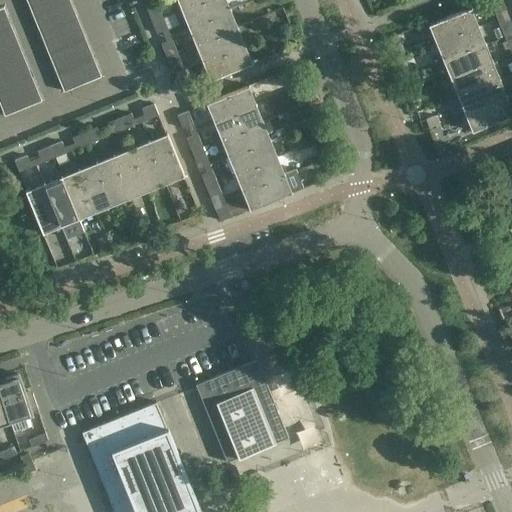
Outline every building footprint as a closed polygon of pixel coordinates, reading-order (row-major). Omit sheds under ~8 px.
[(72,0),(29,0),(64,86),(101,71),(72,0)] [(205,0),(179,0),(183,9),(205,0)] [(229,11),(224,0),(205,0),(183,9),(190,27),(229,11)] [(506,9),(502,0),(493,0),(490,1),(495,14),(506,9)] [(3,2),(0,3),(0,100),(6,114),(43,99),(3,2)] [(163,17),(158,5),(147,10),(152,22),(163,17)] [(477,27),(470,10),(472,9),(471,8),(429,25),(429,27),(431,26),(438,43),(477,27)] [(236,28),(229,11),(190,27),(197,44),(236,28)] [(168,30),(163,17),(152,22),(157,34),(168,30)] [(511,33),(511,23),(510,20),(499,24),(504,36),(511,33)] [(484,45),(477,27),(438,43),(445,60),(484,45)] [(243,46),(236,28),(197,44),(204,61),(243,46)] [(177,52),(172,40),(161,44),(166,57),(177,52)] [(491,62),(484,45),(445,60),(452,78),(491,62)] [(210,81),(253,63),(252,62),(250,62),(243,46),(204,61),(211,78),(209,79),(210,81)] [(182,64),(177,52),(166,57),(171,69),(182,64)] [(498,79),(491,62),(452,78),(459,95),(498,79)] [(191,87),(186,75),(175,79),(180,92),(191,87)] [(280,75),(252,83),(256,99),(285,91),(280,75)] [(505,97),(498,79),(459,95),(466,113),(505,97)] [(254,105),(248,88),(250,88),(249,86),(206,103),(207,105),(209,104),(216,121),(254,105)] [(511,115),(511,113),(505,97),(466,113),(473,129),(471,130),(472,132),(511,115)] [(159,115),(154,104),(142,109),(146,120),(159,115)] [(262,123),(254,105),(216,121),(223,138),(262,123)] [(193,124),(188,112),(177,116),(182,129),(193,124)] [(136,125),(134,119),(131,114),(119,119),(124,130),(136,125)] [(124,130),(119,119),(107,123),(111,135),(124,130)] [(269,140),(262,123),(223,138),(230,156),(269,140)] [(101,139),(99,133),(96,128),(84,133),(89,144),(101,139)] [(89,144),(84,133),(72,138),(77,149),(89,144)] [(184,176),(167,133),(166,134),(166,136),(149,143),(165,182),(182,175),(183,177),(184,176)] [(203,147),(198,134),(186,139),(191,151),(203,147)] [(276,158),(269,140),(230,156),(237,173),(276,158)] [(66,153),(64,147),(62,142),(49,147),(54,158),(66,153)] [(165,182),(149,143),(132,150),(148,189),(165,182)] [(54,158),(49,147),(37,152),(42,163),(54,158)] [(207,159),(203,147),(191,151),(196,163),(207,159)] [(148,189),(132,150),(114,157),(130,196),(148,189)] [(321,159),(329,177),(344,171),(336,153),(321,159)] [(31,167),(29,162),(27,156),(14,161),(19,172),(31,167)] [(130,196),(114,157),(97,164),(113,203),(130,196)] [(283,175),(276,158),(237,173),(244,191),(283,175)] [(113,203),(97,164),(80,171),(95,210),(113,203)] [(217,182),(212,169),(201,174),(206,186),(217,182)] [(95,210),(80,171),(62,178),(78,217),(95,210)] [(292,193),(292,191),(290,192),(283,175),(244,191),(251,208),(249,208),(250,210),(292,193)] [(78,217),(62,178),(45,185),(61,224),(78,217)] [(222,194),(217,182),(206,186),(211,198),(222,194)] [(61,224),(45,185),(28,192),(27,190),(26,191),(43,234),(44,233),(44,231),(61,224)] [(231,217),(226,204),(215,209),(220,221),(231,217)] [(288,438),(257,360),(196,385),(197,387),(227,462),(288,438)] [(38,412),(32,393),(25,396),(24,392),(18,374),(0,379),(0,384),(12,420),(38,412)] [(0,424),(12,420),(0,384),(0,424)] [(156,402),(82,432),(84,439),(113,511),(201,511),(168,428),(166,428),(156,403),(156,402)] [(48,440),(45,433),(28,440),(32,447),(44,442),(48,440)] [(0,460),(17,454),(13,446),(0,452),(0,460)] [(32,461),(30,457),(29,454),(20,457),(22,462),(27,473),(35,470),(32,461)]
